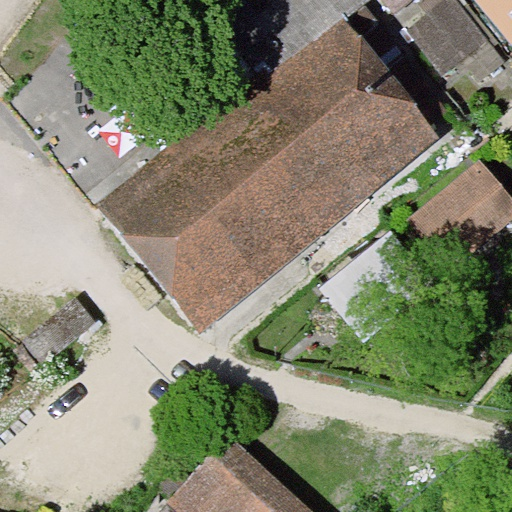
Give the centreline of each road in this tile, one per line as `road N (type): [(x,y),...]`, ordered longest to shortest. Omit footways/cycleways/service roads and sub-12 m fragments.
road 1 (track): [(511,443),(481,428),(248,381),(153,345)]
road 2 (unclassified): [(153,345),(0,180)]
